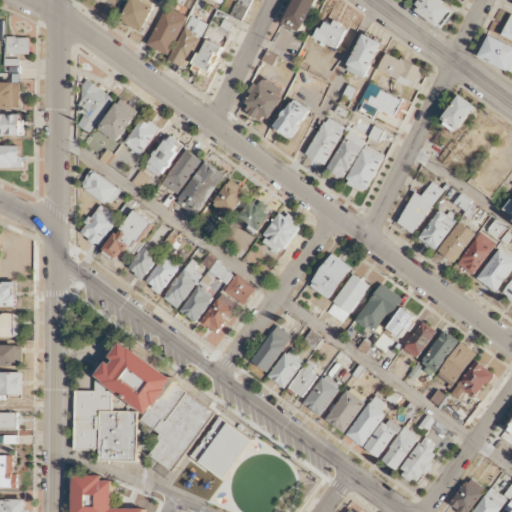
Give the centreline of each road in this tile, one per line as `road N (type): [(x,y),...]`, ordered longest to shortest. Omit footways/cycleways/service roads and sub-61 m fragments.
road 1 (residential): [(511,346),(28,0)]
road 2 (residential): [(403,511),(78,274),(55,267)]
road 3 (residential): [(367,239),(486,0)]
road 4 (residential): [(53,511),(55,267)]
road 5 (residential): [(55,229),(57,0)]
road 6 (residential): [(219,378),(337,217)]
road 7 (tertiary): [(511,103),(371,0)]
road 8 (residential): [(426,511),(511,394)]
road 9 (residential): [(212,126),(274,0)]
